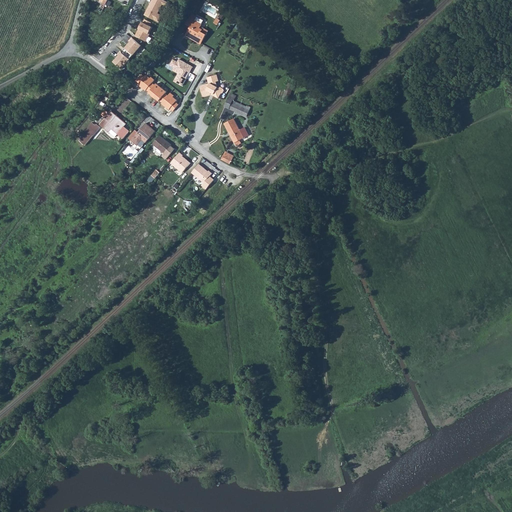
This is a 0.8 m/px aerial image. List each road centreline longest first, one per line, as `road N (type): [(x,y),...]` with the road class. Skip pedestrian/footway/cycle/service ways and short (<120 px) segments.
road 1 (track): [(272,176),(21,418)]
road 2 (track): [(259,175),(395,152),(511,110)]
road 3 (unclassified): [(95,66),(216,160),(259,175)]
